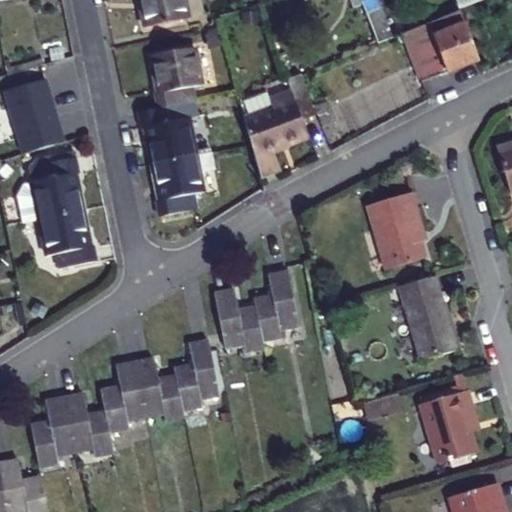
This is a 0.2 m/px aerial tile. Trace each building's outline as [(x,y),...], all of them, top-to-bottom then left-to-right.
[(137,0),(143,26),(187,16),(183,0),(137,0)] [(361,0),(359,0),(369,31),(388,24),(381,4),(365,11),(361,0)] [(381,4),(379,0),(361,0),(365,11),(381,4)] [(476,61),(478,60),(458,7),(398,32),(419,84),(447,72),(476,61)] [(388,24),(369,31),(373,42),(392,35),(388,24)] [(193,44),(150,54),(158,88),(200,75),(193,44)] [(158,88),(152,89),(156,106),(177,102),(196,98),(192,82),(201,80),(200,75),(158,88)] [(0,97),(21,154),(64,138),(41,80),(0,97)] [(315,112),(305,87),(290,93),(301,119),(315,112)] [(286,102),(298,135),(303,133),(290,100),(286,102)] [(154,158),(211,146),(202,111),(181,116),(177,102),(156,106),(138,110),(141,125),(147,124),(154,158)] [(277,168),(269,144),(298,135),(286,102),(242,117),(247,137),(260,174),(277,168)] [(511,144),(494,150),(508,196),(511,194),(511,144)] [(200,166),(216,162),(211,146),(154,158),(162,197),(157,198),(161,214),(201,205),(197,188),(204,186),(200,166)] [(26,187),(21,199),(26,224),(44,220),(85,211),(77,175),(81,174),(77,157),(41,165),(44,182),(26,187)] [(367,205),(386,270),(424,260),(414,228),(420,226),(410,193),(367,205)] [(98,245),(93,246),(85,211),(44,220),(52,255),(61,253),(64,269),(101,261),(98,245)] [(282,327),(302,322),(291,268),(272,273),(275,293),(257,297),(258,304),(264,337),(283,334),(282,327)] [(421,364),(456,353),(434,277),(398,287),(421,364)] [(265,346),(264,337),(258,304),(241,308),(236,286),(217,291),(227,345),(247,341),(248,348),(265,346)] [(283,334),(285,342),(305,338),(302,322),(282,327),(283,334)] [(192,341),(195,360),(177,363),(178,372),(179,378),(216,366),(211,336),(192,341)] [(159,356),(139,359),(145,390),(179,378),(178,372),(162,376),(159,356)] [(107,402),(145,390),(139,359),(120,362),(123,384),(105,388),(107,402)] [(216,366),(179,378),(185,406),(205,402),(203,394),(221,390),(216,366)] [(179,378),(145,390),(150,414),(168,410),(169,416),(185,412),(185,406),(179,378)] [(150,414),(145,390),(107,402),(108,406),(112,429),(132,425),(131,418),(150,414)] [(68,395),(71,415),(90,408),(86,391),(68,395)] [(473,408),(468,392),(419,407),(437,467),(475,455),(469,435),(462,411),(473,408)] [(364,401),(367,417),(402,409),(399,394),(364,401)] [(34,428),(71,415),(68,395),(48,399),(51,419),(33,423),(34,428)] [(90,408),(71,415),(78,450),(97,446),(98,452),(115,449),(112,429),(108,406),(90,411),(90,408)] [(469,435),(480,432),(473,408),(462,411),(469,435)] [(78,450),(71,415),(34,428),(41,464),(61,460),(60,454),(78,450)] [(21,458),(0,462),(11,511),(22,511),(31,510),(31,511),(50,511),(43,476),(25,479),(21,458)] [(0,511),(11,511),(0,462),(0,511)] [(448,500),(451,511),(503,511),(496,485),(448,500)]
